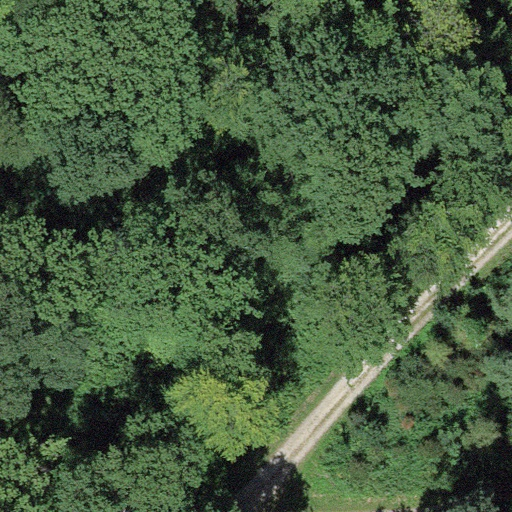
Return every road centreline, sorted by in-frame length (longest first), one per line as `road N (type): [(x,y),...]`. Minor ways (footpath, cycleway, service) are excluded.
road 1 (track): [(236,511),(275,488),(316,425),(511,215)]
road 2 (track): [(0,470),(141,511)]
